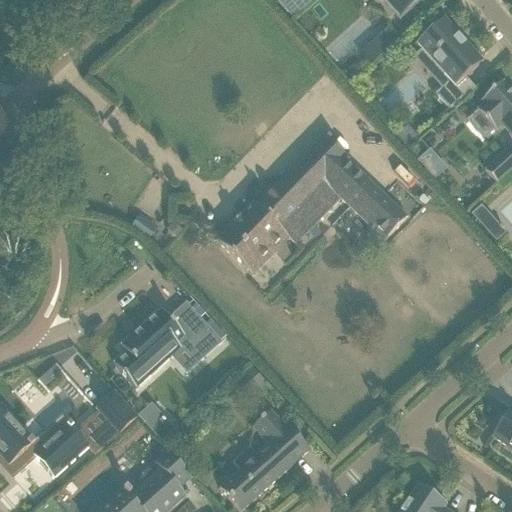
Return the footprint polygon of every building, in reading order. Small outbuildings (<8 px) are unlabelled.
[(302,0),(279,0),(276,3),(292,20),(308,5),(302,0)] [(379,0),(399,22),(423,0),(379,0)] [(435,95),(450,112),(474,90),(465,79),(483,63),(444,20),(415,45),(449,82),(435,95)] [(511,95),(502,84),(480,104),(482,107),(476,112),(494,132),(500,127),(511,139),(511,95)] [(406,127),(394,138),(405,150),(417,139),(406,127)] [(216,243),(252,278),(288,240),(295,246),(340,200),(372,230),(366,236),(378,247),(384,241),(384,242),(406,219),(406,218),(405,218),(345,162),(347,161),(323,139),(256,208),(253,205),(216,243)] [(484,172),(495,185),(511,170),(511,151),(510,149),(484,172)] [(470,216),(495,243),(505,234),(502,231),(503,230),(500,227),(499,228),(480,207),(470,216)] [(131,229),(147,242),(156,229),(140,217),(131,229)] [(172,226),(166,232),(173,239),(179,233),(172,226)] [(125,355),(112,366),(135,391),(187,344),(193,351),(194,350),(192,348),(200,341),(202,343),(211,335),(219,343),(217,344),(219,346),(221,344),(185,304),(167,320),(160,312),(119,348),(125,355)] [(55,366),(46,374),(52,380),(60,373),(61,372),(55,366)] [(253,374),(246,380),(255,390),(262,384),(253,374)] [(0,468),(12,483),(14,481),(12,479),(34,459),(53,481),(88,449),(94,456),(93,457),(94,458),(137,420),(113,393),(94,410),(102,419),(98,423),(94,419),(95,418),(94,417),(79,430),(81,433),(78,436),(69,425),(66,428),(51,441),(50,441),(44,434),(33,444),(31,442),(18,428),(1,408),(0,408),(0,468)] [(237,511),(241,511),(308,453),(285,426),(283,428),(269,413),(252,429),(267,446),(255,457),(248,450),(232,464),(239,472),(218,490),(237,511)] [(511,415),(509,413),(492,439),(511,452),(511,415)] [(162,419),(149,431),(161,444),(174,432),(162,419)] [(100,511),(169,511),(185,498),(178,491),(190,480),(166,453),(153,465),(163,475),(132,503),(128,498),(130,496),(125,491),(123,493),(123,492),(100,511)] [(447,511),(444,510),(446,506),(416,486),(398,511),(447,511)]
